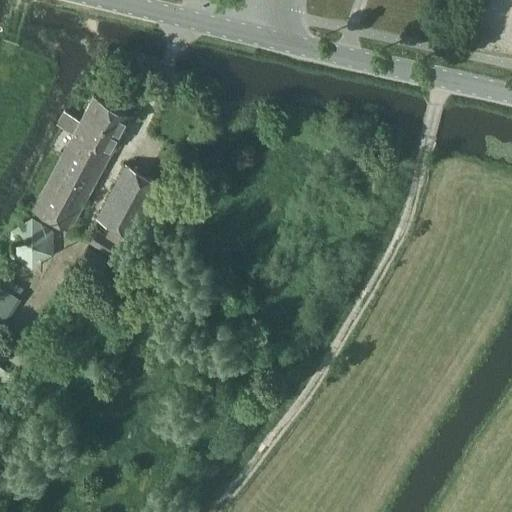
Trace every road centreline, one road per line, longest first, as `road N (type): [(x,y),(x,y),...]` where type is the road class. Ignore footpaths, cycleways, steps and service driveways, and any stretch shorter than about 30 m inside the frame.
road 1 (track): [(220,511),(297,412),(404,228),(442,79)]
road 2 (unclassified): [(511,94),(283,41)]
road 3 (unclassified): [(283,41),(110,0)]
